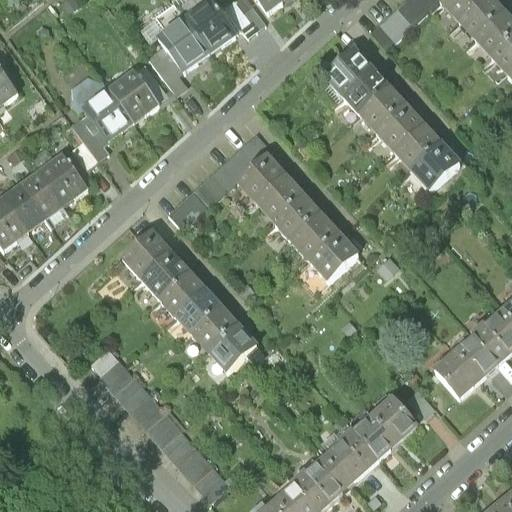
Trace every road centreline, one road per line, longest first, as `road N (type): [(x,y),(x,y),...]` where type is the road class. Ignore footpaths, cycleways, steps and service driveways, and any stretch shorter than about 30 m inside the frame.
road 1 (residential): [(7,321),(363,0)]
road 2 (residential): [(199,511),(7,321)]
